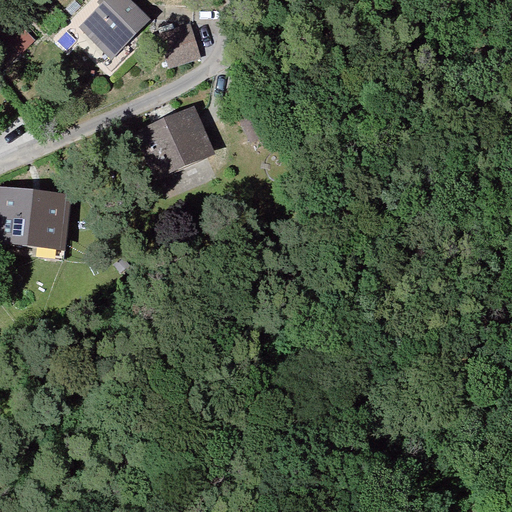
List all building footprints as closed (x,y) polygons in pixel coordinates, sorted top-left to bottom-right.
[(127,0),(109,0),(80,29),(111,61),(151,23),(127,0)] [(24,24),(0,43),(0,52),(11,66),(40,42),(24,24)] [(190,27),(159,36),(169,70),(200,60),(190,27)] [(193,113),(136,137),(157,186),(214,161),(193,113)] [(73,200),(0,191),(0,248),(66,256),(73,200)]
